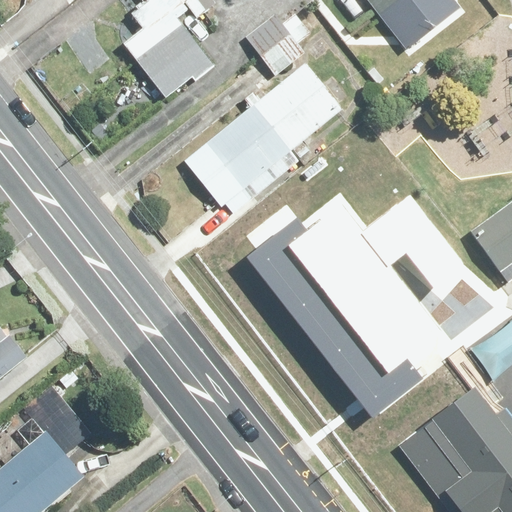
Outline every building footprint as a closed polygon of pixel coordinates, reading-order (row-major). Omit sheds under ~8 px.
[(136,23),(118,36),(167,98),(192,79),(195,82),(217,67),(175,15),(185,7),(179,0),(137,0),(125,9),(136,23)] [(363,0),(405,54),(460,13),(450,0),(363,0)] [(272,11),(242,34),(274,74),(306,50),(298,40),(310,31),(291,6),(278,16),(272,11)] [(308,65),(183,161),(219,207),(226,202),(230,207),(289,164),(284,159),(346,115),(308,65)] [(511,192),(466,225),(502,275),(511,267),(511,192)] [(298,214),(241,261),(368,415),(453,345),(341,211),(314,233),(298,214)] [(0,396),(33,372),(0,328),(0,396)] [(511,511),(511,434),(473,384),(398,441),(452,511),(511,511)] [(47,429),(0,469),(0,511),(38,511),(85,473),(47,429)]
